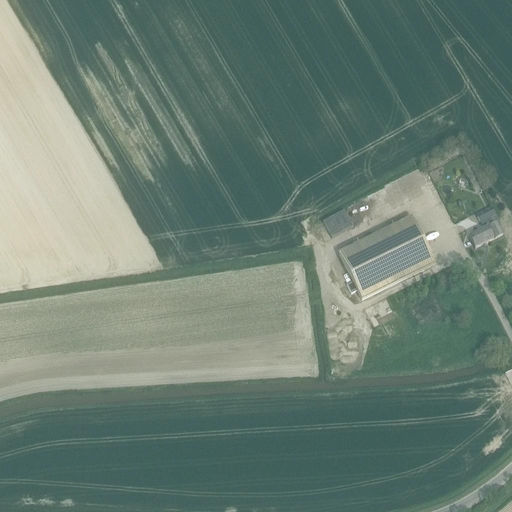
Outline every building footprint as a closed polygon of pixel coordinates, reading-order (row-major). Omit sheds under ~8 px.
[(366,200),(371,209),(380,203),(375,195),(366,200)] [(484,230),(469,237),(475,250),(493,241),(493,240),(503,236),(496,223),(493,218),(495,217),(491,209),(477,216),(480,224),(481,223),(484,230)] [(331,239),(353,228),(344,212),(323,223),(331,239)] [(362,301),(434,266),(411,220),(339,255),(353,283),(346,286),(351,295),(357,292),(362,301)] [(376,320),(379,327),(398,319),(395,312),(392,313),(376,320)]
